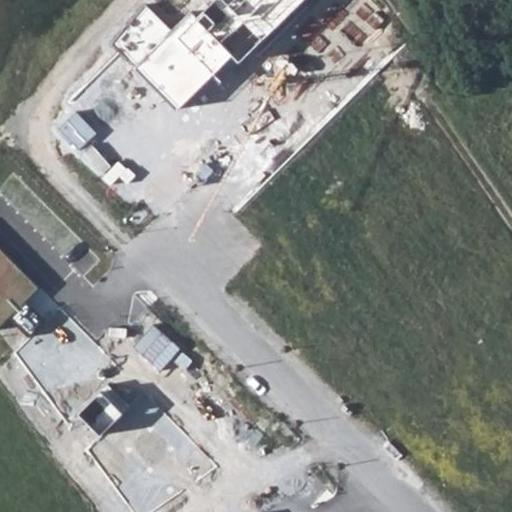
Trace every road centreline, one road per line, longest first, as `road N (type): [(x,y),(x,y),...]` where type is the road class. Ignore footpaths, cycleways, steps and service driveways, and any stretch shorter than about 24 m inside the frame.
road 1 (unclassified): [(411,511),(202,295),(195,227)]
road 2 (track): [(511,226),(353,0)]
